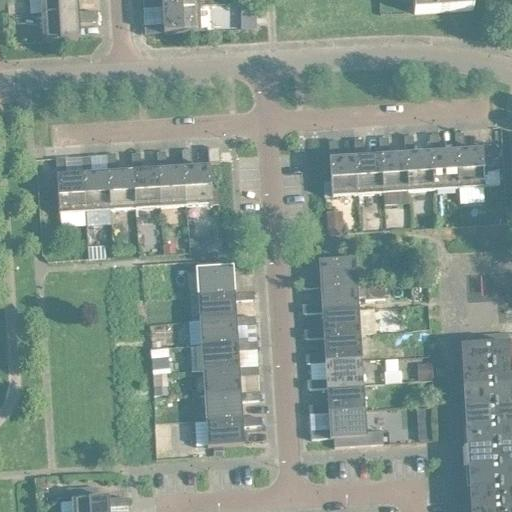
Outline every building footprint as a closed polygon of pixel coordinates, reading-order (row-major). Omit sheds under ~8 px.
[(43,0),(44,15),(79,13),(78,0),(43,0)] [(145,10),(165,9),(165,8),(200,6),(199,0),(161,0),(145,1),(145,10)] [(420,0),(421,14),(475,10),(474,0),(420,0)] [(256,3),(242,4),(243,14),(257,13),(258,13),(258,3),(256,3)] [(165,8),(165,9),(166,25),(146,26),(147,35),(166,34),(166,35),(203,32),(203,31),(202,31),(200,6),(165,8)] [(79,13),(44,15),(46,40),(45,40),(45,42),(82,40),(82,38),(81,38),(80,22),(100,21),(99,12),(79,13)] [(456,134),(458,154),(460,189),(485,187),(485,189),(487,188),(486,186),(501,185),(499,150),(483,152),(483,153),(466,154),(465,134),(456,134)] [(431,136),(432,156),(433,156),(435,191),(460,189),(458,154),(441,155),(440,135),(431,136)] [(406,137),(407,157),(408,157),(410,192),(435,191),(433,156),(432,156),(416,157),(415,137),(406,137)] [(381,139),(382,159),(383,159),(385,194),(410,192),(408,157),(407,157),(391,158),(390,139),(381,139)] [(356,141),(357,161),(360,195),(385,194),(383,159),(382,159),(366,160),(365,140),(356,141)] [(357,161),(341,162),(339,142),(330,142),(332,161),(331,161),(333,198),(335,198),(335,197),(360,195),(357,161)] [(209,150),(210,164),(222,164),(221,149),(209,150)] [(183,151),(185,171),(187,206),(212,205),(212,206),(214,206),(213,193),(211,169),(210,169),(210,170),(194,171),(192,151),(183,151)] [(158,153),(159,173),(160,173),(162,208),(187,206),(185,171),(168,172),(167,152),(158,153)] [(133,155),(134,175),(135,175),(137,210),(162,208),(160,173),(159,173),(143,174),(142,154),(133,155)] [(108,156),(109,176),(110,176),(112,211),(137,210),(135,175),(134,175),(118,176),(117,156),(108,156)] [(83,158),(84,178),(85,178),(87,213),(112,211),(110,176),(109,176),(93,177),(92,157),(83,158)] [(85,178),(84,178),(68,179),(67,159),(58,159),(59,178),(58,178),(60,215),(62,215),(62,214),(87,213),(85,178)] [(345,224),(329,224),(330,236),(346,235),(345,224)] [(206,239),(190,240),(191,255),(207,254),(206,239)] [(165,246),(166,256),(178,255),(177,245),(165,246)] [(107,247),(90,248),(91,261),(108,260),(107,247)] [(216,260),(200,261),(201,269),(216,268),(216,260)] [(303,290),(323,289),(323,288),(358,286),(356,261),(357,261),(357,260),(320,262),(320,264),(321,263),(322,280),(302,281),(303,290)] [(199,271),(200,296),(235,294),(235,293),(234,277),(254,276),(254,267),(235,268),(235,267),(216,268),(201,269),(198,270),(198,271),(199,271)] [(386,284),(358,286),(359,296),(367,296),(368,301),(387,300),(386,284)] [(305,315),(325,314),(325,313),(360,311),(359,296),(358,286),(323,288),(323,289),(324,305),(304,306),(305,315)] [(200,296),(202,321),(237,319),(237,318),(236,302),(256,301),(255,292),(235,293),(235,294),(200,296)] [(306,340),(326,339),(326,338),(361,336),(360,311),(325,313),(325,314),(326,330),(306,331),(306,340)] [(202,321),(204,346),(239,344),(239,343),(237,327),(257,326),(257,317),(237,318),(237,319),(202,321)] [(463,349),(464,368),(508,365),(507,346),(511,346),(511,335),(472,337),(473,347),(462,347),(462,349),(463,349)] [(308,365),(328,364),(363,361),(361,336),(326,338),(326,339),(327,355),(307,356),(308,365)] [(204,346),(205,371),(240,369),(239,352),(259,351),(258,342),(239,343),(239,344),(204,346)] [(171,359),(154,360),(155,376),(182,375),(181,364),(172,365),(171,359)] [(310,391),(329,389),(364,386),(363,361),(328,364),(329,380),(309,382),(310,391)] [(434,364),(419,365),(420,383),(435,382),(434,364)] [(464,368),(466,388),(510,385),(508,365),(464,368)] [(205,371),(207,396),(242,394),(241,378),(261,376),(260,367),(240,369),(205,371)] [(403,372),(386,373),(387,385),(404,384),(403,372)] [(466,388),(467,408),(511,405),(510,385),(466,388)] [(311,416),(331,414),(366,412),(364,386),(329,389),(330,405),(311,407),(311,416)] [(169,388),(155,388),(155,397),(169,397),(169,388)] [(207,396),(208,422),(243,419),(242,403),(262,401),(262,392),(242,394),(207,396)] [(467,408),(468,428),(511,425),(511,405),(467,408)] [(331,414),(332,431),(312,432),(313,441),(332,440),(369,438),(369,436),(367,436),(366,412),(331,414)] [(243,419),(208,422),(210,446),(209,446),(209,448),(246,446),(246,444),(245,444),(244,428),(264,427),(263,418),(243,419)] [(432,425),(420,426),(420,442),(433,441),(432,425)] [(468,428),(469,448),(511,445),(511,426),(511,425),(468,428)] [(511,445),(469,448),(471,468),(511,465),(511,445)] [(511,465),(471,468),(472,488),(511,485),(511,465)] [(49,481),(39,481),(39,491),(49,490),(49,481)] [(511,485),(472,488),(473,508),(511,505),(511,485)] [(100,488),(73,489),(73,501),(100,499),(100,488)] [(75,502),(75,511),(110,511),(110,508),(130,507),(129,498),(111,499),(110,498),(100,499),(73,501),(73,502),(75,502)]
